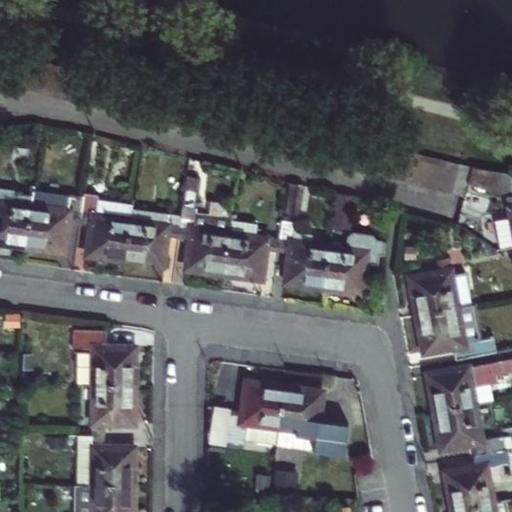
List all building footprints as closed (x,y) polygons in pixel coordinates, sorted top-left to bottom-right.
[(0,85),(13,88),(20,59),(5,56),(0,76),(0,85)] [(28,92),(35,63),(20,59),(13,88),(28,92)] [(50,66),(35,63),(28,92),(43,96),(50,66)] [(64,70),(50,66),(43,96),(57,99),(64,70)] [(78,73),(64,70),(57,99),(71,102),(78,73)] [(92,77),(78,73),(71,102),(86,106),(92,77)] [(108,80),(92,77),(86,106),(100,110),(108,80)] [(122,84),(108,80),(100,110),(115,113),(122,84)] [(137,87),(122,84),(115,113),(129,116),(137,87)] [(151,91),(137,87),(129,116),(144,120),(151,91)] [(166,94),(151,91),(144,120),(159,124),(166,94)] [(180,98),(166,94),(159,124),(173,127),(180,98)] [(195,102),(180,98),(173,127),(188,130),(195,102)] [(210,105),(195,102),(188,130),(203,134),(210,105)] [(225,108),(210,105),(203,134),(218,138),(225,108)] [(239,112),(225,108),(218,138),(232,141),(239,112)] [(254,116),(239,112),(232,141),(246,144),(254,116)] [(269,119),(254,116),(246,144),(262,148),(269,119)] [(283,122),(269,119),(262,148),(276,152),(283,122)] [(298,126),(283,122),(276,152),(291,155),(298,126)] [(312,130),(298,126),(291,155),(305,159),(312,130)] [(327,133),(312,130),(305,159),(320,162),(327,133)] [(341,136),(327,133),(320,162),(334,166),(341,136)] [(356,140),(341,136),(334,166),(348,169),(356,140)] [(371,144),(356,140),(348,169),(364,173),(371,144)] [(385,147),(371,144),(364,173),(378,176),(385,147)] [(393,180),(400,151),(385,147),(378,176),(393,180)] [(407,183),(414,154),(400,151),(393,180),(407,183)] [(430,158),(414,154),(407,183),(422,187),(430,158)] [(444,161),(430,158),(422,187),(437,190),(444,161)] [(459,165),(444,161),(437,190),(451,194),(459,165)] [(473,168),(459,165),(451,194),(465,197),(471,175),(473,168)] [(511,172),(473,168),(471,175),(475,177),(473,185),(503,192),(511,189),(511,172)] [(182,218),(178,239),(191,241),(187,270),(224,275),(232,219),(233,217),(197,212),(202,180),(187,178),(182,218)] [(300,218),(305,188),(290,186),(285,215),(300,218)] [(0,243),(26,247),(32,199),(13,196),(13,194),(0,192),(0,243)] [(32,199),(26,247),(63,252),(67,224),(79,226),(83,199),(33,193),(32,199)] [(132,211),(133,206),(98,201),(99,195),(83,193),(83,199),(79,226),(91,227),(87,256),(125,261),(132,211)] [(511,194),(509,194),(511,214),(496,217),(501,247),(511,244),(511,194)] [(132,211),(125,261),(161,266),(166,237),(178,239),(182,218),(132,211)] [(232,219),(224,275),(261,280),(265,252),(278,253),(280,240),(255,237),(257,223),(232,219)] [(322,289),(329,247),(309,244),(311,235),(294,233),(295,223),(283,221),(280,240),(278,253),(290,255),(286,284),(322,289)] [(349,238),(348,249),(376,254),(377,243),(349,238)] [(329,247),(322,289),(360,295),(364,264),(377,266),(378,254),(376,254),(348,249),(329,247)] [(407,280),(414,316),(457,308),(449,259),(436,261),(439,273),(407,280)] [(465,268),(451,271),(457,308),(472,305),(465,268)] [(450,348),(453,361),(494,353),(491,339),(478,342),(472,305),(457,308),(414,316),(421,354),(450,348)] [(74,330),(73,386),(93,386),(136,386),(136,350),(106,349),(106,331),(74,330)] [(511,359),(424,376),(431,413),(474,405),(470,381),(483,378),(511,373),(511,359)] [(488,403),(483,378),(470,381),(474,405),(488,403)] [(245,439),(275,443),(285,386),(247,380),(242,409),(231,407),(226,440),(245,443),(245,439)] [(93,386),(93,435),(105,435),(105,423),(135,423),(136,386),(93,386)] [(322,391),(285,386),(275,443),(324,451),(329,422),(318,420),(322,391)] [(474,405),(431,413),(438,451),(468,445),(470,457),(484,455),(474,405)] [(79,486),(92,486),(135,485),(135,449),(105,449),(105,435),(93,435),(92,448),(92,461),(80,461),(77,464),(77,486),(79,486)] [(77,448),(77,464),(80,461),(92,461),(92,448),(77,448)] [(442,474),(449,510),(492,503),(484,455),(470,457),(472,468),(442,474)] [(78,511),(134,511),(135,485),(92,486),(79,486),(78,511)] [(494,511),(492,503),(449,510),(449,511),(494,511)]
